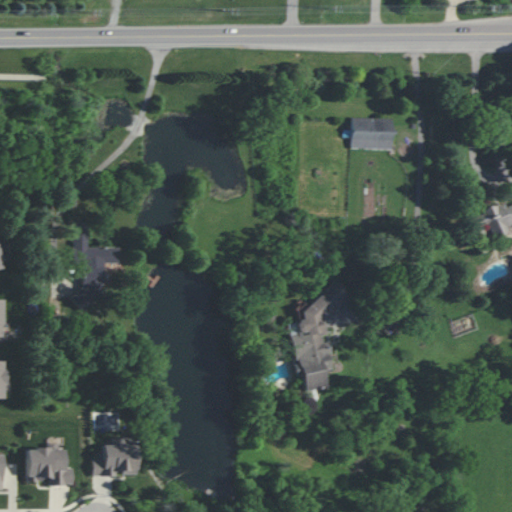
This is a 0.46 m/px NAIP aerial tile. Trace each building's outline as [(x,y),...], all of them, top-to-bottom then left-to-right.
[(349,148),(391,149),(392,118),(350,117),(349,148)] [(511,202),(504,206),(503,203),(469,216),(476,235),(484,233),(481,227),(487,225),(492,238),(507,233),(505,226),(511,223),(511,202)] [(86,247),(86,223),(71,223),(71,264),(78,264),(78,305),(84,305),(84,303),(99,303),(99,268),(116,268),(116,247),(86,247)] [(294,310),(299,319),(294,322),(296,333),(289,334),(291,355),(296,362),(292,365),(294,377),(301,376),(303,390),(325,387),(323,370),(330,369),(328,348),(320,337),(325,334),(323,316),(349,299),(337,282),(294,310)] [(90,459),(90,476),(113,475),(113,474),(134,473),(134,444),(123,444),(123,438),(109,439),(109,445),(100,445),(100,459),(90,459)] [(24,481),(44,481),(44,485),(70,485),(70,468),(62,468),(62,449),(56,449),(56,444),(43,444),(43,448),(24,448),(24,481)]
